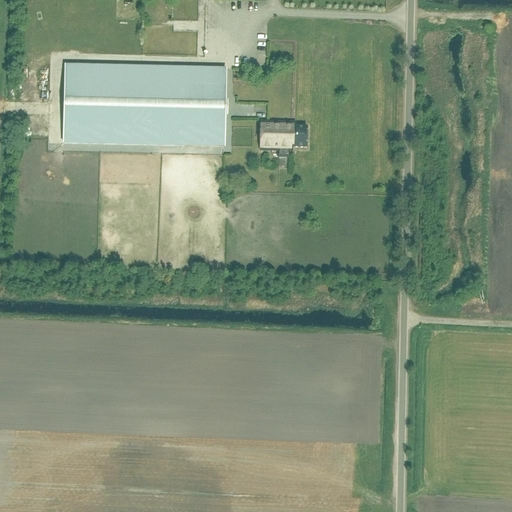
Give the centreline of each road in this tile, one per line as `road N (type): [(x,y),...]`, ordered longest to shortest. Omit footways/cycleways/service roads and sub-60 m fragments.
road 1 (unclassified): [(402,319),(410,0)]
road 2 (unknown): [(230,63),(235,26),(257,14),(409,17)]
road 3 (unclassified): [(399,511),(402,319)]
